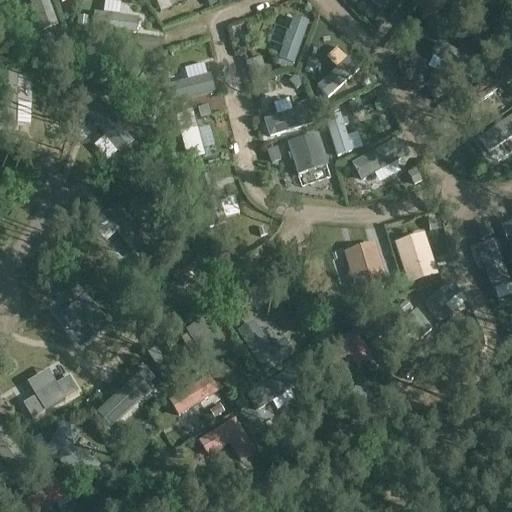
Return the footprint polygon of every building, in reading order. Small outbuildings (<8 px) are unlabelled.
[(150,0),(157,15),(192,0),(150,0)] [(365,0),(380,12),(389,0),(365,0)] [(450,5),(455,5),(461,12),(470,4),(466,0),(434,0),(422,10),(431,21),(450,5)] [(91,14),(88,25),(122,35),(126,24),(91,14)] [(280,74),(300,79),(312,31),(292,26),(280,74)] [(16,125),(16,105),(17,74),(0,73),(0,127),(16,128),(16,125)] [(204,80),(163,89),(166,105),(208,95),(204,80)] [(103,138),(116,153),(118,155),(133,141),(96,101),(81,114),(103,138)] [(173,116),(177,132),(223,120),(219,104),(173,116)] [(313,126),(307,108),(262,121),(268,139),(313,126)] [(352,154),(339,116),(324,121),(336,159),(352,154)] [(511,118),(478,141),(488,155),(511,138),(511,118)] [(317,138),(289,147),(297,169),(295,169),(298,178),(306,175),(306,174),(326,167),(317,138)] [(360,183),(404,159),(394,142),(350,166),(360,183)] [(201,160),(216,159),(215,145),(200,146),(201,160)] [(225,224),(211,175),(194,180),(209,229),(225,224)] [(102,218),(115,234),(136,260),(151,247),(116,204),(100,216),(102,218)] [(398,250),(408,295),(440,287),(430,243),(398,250)] [(358,295),(385,287),(374,252),(347,260),(358,295)] [(69,307),(85,325),(86,324),(95,336),(109,324),(74,283),(61,295),(70,306),(69,307)] [(252,322),(236,332),(263,375),(292,356),(282,340),(269,348),(252,322)] [(371,361),(354,333),(321,354),(330,369),(348,358),(356,371),(371,361)] [(20,405),(30,420),(76,393),(67,377),(54,385),(53,383),(32,396),(33,397),(20,405)] [(148,392),(133,377),(95,414),(109,429),(148,392)] [(184,428),(223,404),(211,384),(171,408),(184,428)] [(232,419),(195,443),(205,458),(226,445),(238,464),(254,454),(232,419)] [(67,424),(48,454),(94,483),(104,467),(74,448),(83,434),(67,424)] [(0,426),(0,458),(18,481),(33,468),(0,426)]
